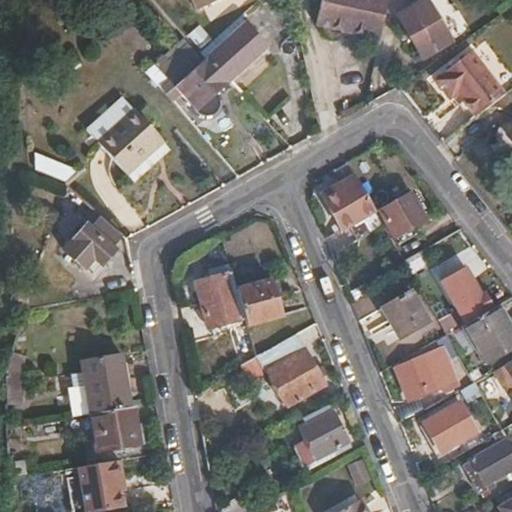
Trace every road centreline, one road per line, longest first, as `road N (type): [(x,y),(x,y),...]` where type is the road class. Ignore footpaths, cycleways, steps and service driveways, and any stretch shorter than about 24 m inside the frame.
road 1 (residential): [(278,183),(151,252),(196,511)]
road 2 (residential): [(278,183),(411,511)]
road 3 (residential): [(511,268),(388,114),(278,183)]
road 4 (unknown): [(332,149),(298,0)]
